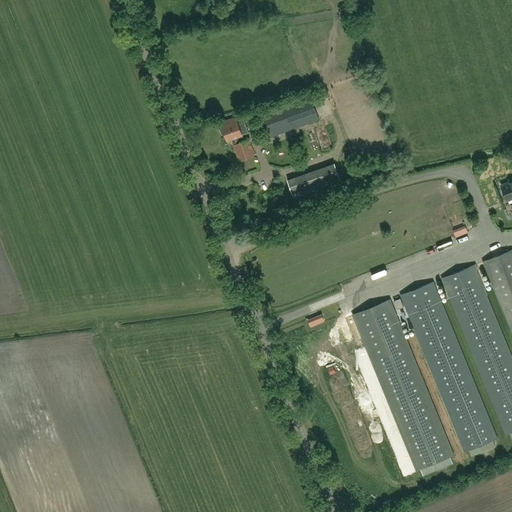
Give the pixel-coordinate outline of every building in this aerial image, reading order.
[(310,94),(257,113),(266,138),(319,119),(310,94)] [(222,122),(223,125),(222,126),(223,127),(220,128),(222,134),(225,133),(228,140),(235,137),(237,143),(234,144),(240,160),(255,154),(252,145),(249,138),(245,140),(242,134),(249,132),(242,115),(236,118),(236,117),(222,122)] [(290,179),(295,188),(304,182),(299,173),(290,179)] [(501,185),(507,200),(511,198),(511,178),(509,179),(510,181),(501,185)] [(456,236),(467,232),(465,226),(454,230),(456,236)] [(511,249),(483,261),(511,331),(511,249)] [(511,355),(475,265),(441,279),(506,435),(510,433),(511,437),(511,355)] [(433,282),(400,295),(465,451),(469,450),(471,456),(496,447),(493,440),(497,438),(433,282)] [(394,301),(398,308),(403,306),(400,298),(394,301)] [(453,464),(450,457),(455,456),(390,299),(353,314),(417,471),(421,470),(423,476),(453,464)]
